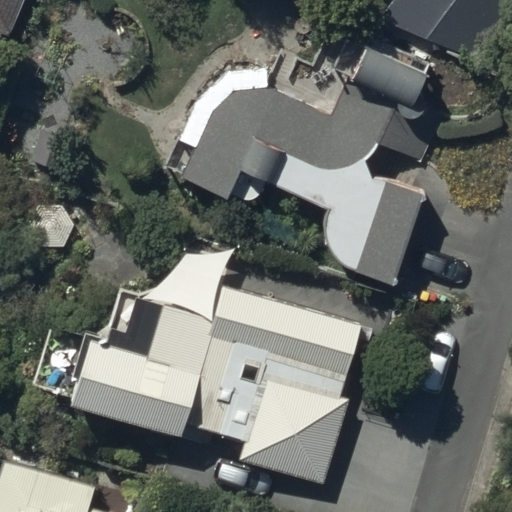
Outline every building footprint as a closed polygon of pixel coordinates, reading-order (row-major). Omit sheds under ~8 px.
[(0,0),(0,44),(4,46),(21,0),(0,0)] [(490,0),(398,0),(379,26),(458,57),(490,0)] [(180,183),(175,190),(222,214),(236,187),(262,201),(263,199),(323,218),(323,220),(322,222),(322,224),(321,226),(321,228),(321,230),(321,232),(320,235),(321,237),(321,239),(321,241),(321,243),(322,245),(322,247),(323,249),(324,251),(324,253),(325,255),(326,257),(328,259),(329,260),(330,262),(331,264),(333,265),(334,267),(336,268),(337,269),(339,271),(341,272),(343,273),(344,274),(346,275),(348,276),(350,277),(352,277),(352,281),(391,296),(421,206),(370,189),(364,170),(365,169),(365,168),(366,167),(367,167),(368,166),(368,165),(369,164),(370,164),(370,163),(371,162),(372,161),(372,160),(373,159),(373,158),(374,157),(374,156),(375,156),(377,153),(419,165),(436,118),(421,112),(415,108),(421,87),(363,61),(366,55),(347,47),(331,81),(344,86),(330,118),(266,96),(242,97),(216,109),(194,148),(179,140),(161,172),(180,183)] [(66,404),(62,424),(181,452),(184,436),(240,449),(235,470),(324,491),(364,328),(298,312),(300,304),(221,285),(224,271),(178,259),(173,279),(162,290),(140,299),(118,294),(107,340),(46,326),(30,395),(66,404)] [(87,511),(93,495),(0,468),(0,511),(87,511)]
